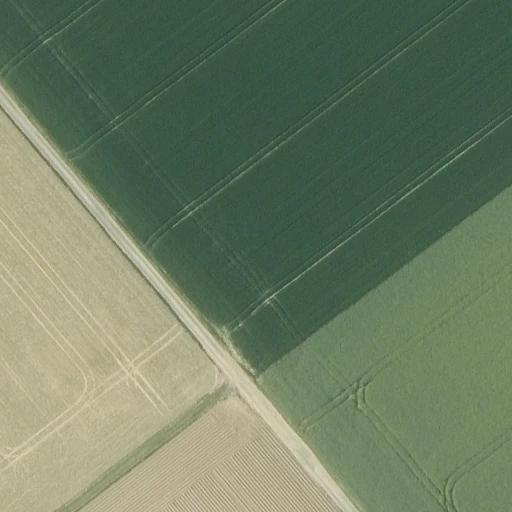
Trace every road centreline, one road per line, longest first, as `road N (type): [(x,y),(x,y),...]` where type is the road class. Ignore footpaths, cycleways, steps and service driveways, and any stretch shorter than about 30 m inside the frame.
road 1 (track): [(0,97),(348,511)]
road 2 (track): [(69,511),(239,382)]
